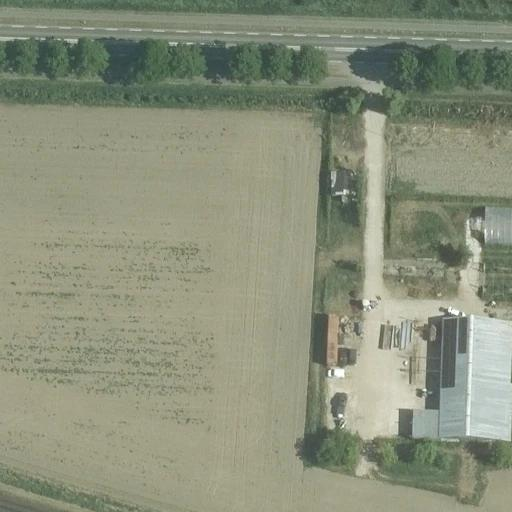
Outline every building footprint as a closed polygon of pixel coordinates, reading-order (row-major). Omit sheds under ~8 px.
[(364,198),(364,179),(342,178),(341,197),(364,198)] [(511,237),(511,208),(479,207),(478,236),(511,237)] [(387,260),(386,276),(411,277),(412,262),(387,260)] [(475,268),(481,290),(503,284),(497,262),(475,268)] [(414,442),(440,442),(509,445),(511,356),(511,325),(444,323),(440,416),(414,415),(414,442)] [(412,333),(412,344),(429,344),(428,333),(412,333)] [(364,387),(338,386),(336,432),(353,432),(354,415),(362,416),(364,387)]
